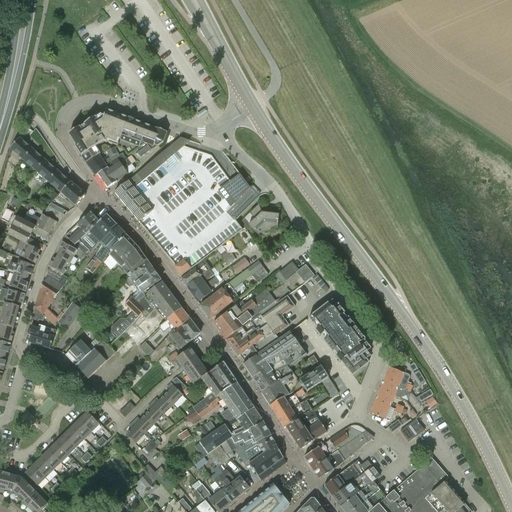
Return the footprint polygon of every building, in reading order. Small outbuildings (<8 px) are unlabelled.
[(81,156),(82,157),(89,152),(96,148),(96,147),(104,141),(116,145),(117,140),(138,147),(139,142),(146,145),(151,152),(163,144),(167,133),(156,129),(134,121),(135,121),(129,118),(129,119),(107,110),(105,116),(101,115),(95,118),(85,125),(80,128),(69,135),(76,145),(75,146),(82,156),(81,156)] [(23,161),(33,150),(20,138),(10,149),(23,161)] [(155,242),(171,262),(173,265),(174,265),(175,266),(174,267),(181,277),(243,230),(237,222),(236,221),(233,218),(227,212),(250,188),(247,184),(243,179),(224,152),(223,152),(222,152),(200,145),(200,144),(181,138),(172,145),(138,174),(125,184),(114,194),(115,194),(120,199),(119,199),(120,200),(127,207),(126,208),(127,208),(134,216),(133,216),(134,217),(134,216),(139,221),(138,222),(138,223),(139,222),(141,224),(140,224),(140,225),(141,224),(144,228),(143,228),(144,229),(144,228),(147,232),(147,233),(148,233),(154,240),(153,240),(154,241),(154,240),(155,241),(154,242),(155,242)] [(141,158),(150,151),(147,146),(137,153),(141,158)] [(82,157),(86,164),(101,155),(96,148),(89,152),(82,157)] [(95,177),(98,175),(108,169),(104,161),(109,159),(118,155),(115,148),(101,155),(86,164),(95,177)] [(23,161),(36,172),(45,161),(33,150),(23,161)] [(131,166),(125,158),(122,153),(118,155),(109,159),(104,161),(108,169),(98,175),(108,189),(128,175),(125,170),(131,166)] [(45,161),(36,172),(48,183),(58,172),(45,161)] [(48,183),(61,194),(70,183),(58,172),(48,183)] [(63,199),(65,197),(76,207),(86,196),(70,183),(61,194),(59,196),(63,199)] [(59,196),(54,191),(47,198),(52,203),(59,196)] [(65,211),(51,203),(48,207),(62,214),(65,211)] [(262,214),(260,207),(259,205),(250,214),(256,220),(249,226),(258,236),(266,228),(278,229),(279,216),(262,214)] [(75,246),(75,245),(87,234),(88,234),(90,232),(100,222),(91,213),(77,226),(78,227),(80,230),(69,240),(75,246)] [(9,225),(13,227),(31,237),(33,233),(46,240),(49,235),(36,228),(31,225),(13,216),(9,225)] [(36,228),(49,235),(51,231),(53,232),(57,224),(42,216),(40,219),(35,217),(31,225),(36,228)] [(106,216),(100,222),(90,232),(88,234),(87,234),(75,245),(87,257),(96,247),(100,242),(116,226),(106,216)] [(102,244),(95,257),(102,262),(102,261),(103,262),(108,255),(112,250),(126,236),(116,226),(100,242),(102,244)] [(29,240),(31,237),(13,227),(8,235),(22,242),(27,245),(40,252),(43,247),(29,240)] [(128,275),(129,277),(130,278),(137,271),(147,261),(140,252),(135,246),(126,236),(112,250),(108,255),(109,256),(113,261),(117,265),(121,269),(126,264),(131,272),(128,275)] [(40,252),(27,245),(22,242),(19,248),(24,251),(21,257),(36,265),(40,257),(38,256),(40,252)] [(57,256),(70,264),(77,251),(63,243),(58,251),(59,252),(57,256)] [(220,257),(223,261),(229,257),(226,253),(220,257)] [(64,275),(70,264),(57,256),(55,259),(54,259),(49,267),(50,267),(64,275)] [(93,274),(102,262),(95,257),(87,269),(93,274)] [(233,262),(229,257),(223,261),(227,266),(233,262)] [(250,265),(245,258),(232,267),(237,274),(250,265)] [(14,273),(28,278),(29,274),(32,275),(35,266),(19,260),(17,265),(11,263),(8,272),(14,273)] [(125,304),(133,312),(139,318),(140,318),(147,311),(138,302),(140,300),(145,296),(143,293),(161,281),(154,272),(154,269),(151,265),(149,264),(147,261),(137,271),(130,278),(129,277),(126,281),(125,285),(129,288),(133,286),(133,285),(138,292),(125,304)] [(247,269),(252,276),(263,267),(259,261),(247,269)] [(286,267),(293,275),(296,273),(299,270),(292,262),(286,267)] [(182,280),(187,287),(209,271),(205,265),(197,270),(196,269),(182,280)] [(306,265),(299,270),(296,273),(305,283),(314,276),(306,265)] [(59,283),(64,286),(69,278),(64,275),(50,267),(46,275),(47,276),(59,283)] [(263,267),(252,276),(258,283),(269,275),(263,267)] [(293,275),(286,267),(279,272),(286,281),(293,275)] [(187,287),(193,295),(205,285),(203,282),(205,280),(206,281),(214,276),(210,271),(209,271),(187,287)] [(26,282),(28,278),(14,273),(10,287),(26,292),(29,283),(26,282)] [(47,276),(43,283),(59,292),(64,286),(59,283),(47,276)] [(238,278),(222,289),(200,306),(211,320),(236,301),(240,299),(233,290),(235,289),(236,289),(243,284),(238,278)] [(216,279),(205,285),(193,295),(198,303),(211,293),(208,289),(210,287),(212,289),(219,283),(216,279)] [(35,308),(43,314),(60,292),(59,292),(43,283),(43,282),(35,308)] [(145,296),(140,300),(151,313),(159,306),(161,304),(172,296),(162,283),(145,296)] [(5,304),(19,308),(20,303),(23,304),(26,295),(9,290),(5,304)] [(259,304),(270,295),(266,290),(246,306),(243,302),(214,325),(221,334),(253,310),(259,304)] [(253,310),(221,334),(226,341),(237,333),(242,329),(250,323),(279,302),(287,297),(277,304),(270,295),(259,304),(253,310)] [(159,306),(151,313),(138,327),(150,339),(160,329),(164,333),(171,327),(175,332),(190,320),(172,296),(161,304),(159,306)] [(276,338),(275,335),(289,326),(282,316),(294,307),(287,297),(279,302),(250,323),(257,333),(249,338),(248,336),(231,348),(238,358),(240,357),(242,361),(245,364),(279,341),(276,338)] [(343,314),(344,314),(338,305),(337,305),(333,301),(333,300),(312,316),(313,317),(309,320),(317,330),(316,331),(320,336),(321,336),(325,340),(324,341),(324,342),(333,352),(333,351),(337,356),(336,357),(341,363),(341,362),(345,366),(344,366),(347,370),(348,370),(352,376),(364,367),(368,364),(369,363),(362,355),(370,349),(364,341),(365,340),(348,318),(347,319),(343,314)] [(18,312),(19,308),(5,304),(2,314),(16,318),(18,312)] [(44,316),(43,314),(35,308),(31,321),(37,323),(38,321),(42,322),(44,316)] [(124,332),(139,318),(133,312),(126,320),(119,320),(110,328),(110,334),(116,340),(124,332)] [(15,324),(16,318),(2,314),(1,320),(0,320),(0,324),(14,329),(15,324)] [(190,320),(175,332),(170,336),(162,343),(147,360),(153,366),(168,349),(166,347),(174,340),(181,349),(200,334),(190,320)] [(237,333),(226,341),(231,348),(248,336),(249,338),(257,333),(250,323),(242,329),(237,333)] [(14,329),(0,324),(0,339),(12,342),(15,333),(12,332),(14,329)] [(39,326),(38,330),(31,327),(28,336),(32,337),(30,343),(51,350),(57,332),(39,326)] [(302,348),(290,333),(279,341),(245,364),(243,366),(253,380),(266,370),(268,369),(281,362),(283,361),(287,365),(289,364),(291,367),(307,356),(302,348)] [(0,355),(5,357),(6,353),(9,354),(11,344),(0,341),(0,355)] [(77,368),(92,353),(81,342),(66,357),(77,368)] [(190,349),(180,357),(171,363),(171,364),(174,368),(169,372),(172,376),(180,369),(182,371),(192,386),(202,379),(208,374),(201,365),(197,359),(196,357),(190,349)] [(95,350),(77,368),(109,401),(127,382),(95,350)] [(171,363),(180,357),(176,352),(168,358),(171,362),(171,363)] [(291,372),(286,366),(283,361),(281,362),(268,369),(266,370),(253,380),(263,394),(284,380),(293,374),(292,372),(291,372)] [(418,369),(414,363),(409,367),(412,372),(418,369)] [(237,384),(230,375),(223,364),(208,374),(202,379),(210,389),(214,393),(194,408),(196,411),(206,403),(210,409),(217,403),(220,402),(217,397),(219,395),(237,384)] [(321,367),(309,374),(299,381),(307,392),(322,382),(328,378),(321,367)] [(384,380),(399,386),(404,374),(389,368),(384,380)] [(284,380),(263,394),(270,407),(285,398),(293,393),(295,389),(298,381),(296,378),(293,374),(284,380)] [(172,381),(183,392),(187,389),(176,378),(172,381)] [(339,394),(328,378),(322,382),(322,383),(332,398),(339,394)] [(399,386),(384,380),(379,391),(394,397),(399,386)] [(164,397),(173,406),(183,396),(171,384),(168,387),(170,390),(164,397)] [(246,398),(237,384),(219,395),(230,409),(222,415),(228,423),(225,426),(228,429),(238,422),(237,420),(253,409),(246,398)] [(434,395),(430,390),(416,399),(420,402),(434,395)] [(394,397),(379,391),(375,402),(389,408),(394,397)] [(284,429),(286,428),(299,419),(299,418),(306,414),(309,412),(310,413),(313,411),(306,401),(300,404),(294,395),(287,400),(285,398),(270,407),(272,409),(284,429)] [(155,400),(152,404),(164,415),(173,406),(164,397),(158,403),(155,400)] [(389,408),(375,402),(370,413),(384,419),(389,408)] [(125,418),(135,408),(130,403),(120,412),(125,418)] [(219,405),(217,403),(210,409),(206,403),(196,411),(201,418),(219,405)] [(155,425),(164,415),(152,404),(149,407),(152,409),(145,416),(155,425)] [(400,416),(402,409),(396,407),(394,413),(400,416)] [(233,437),(232,438),(249,430),(263,423),(253,409),(237,420),(238,422),(228,429),(230,432),(233,437)] [(309,412),(306,414),(299,418),(299,419),(286,428),(300,450),(327,433),(313,411),(310,413),(309,412)] [(80,421),(92,433),(100,426),(87,413),(80,421)] [(136,420),(133,423),(145,435),(155,425),(145,416),(139,423),(136,420)] [(402,426),(398,420),(387,429),(392,434),(398,429),(402,426)] [(411,434),(414,438),(424,431),(416,420),(406,427),(411,434)] [(80,421),(72,428),(84,441),(92,433),(80,421)] [(136,445),(145,435),(133,423),(131,426),(133,429),(126,435),(136,445)] [(255,444),(271,436),(263,423),(249,430),(232,438),(236,446),(240,443),(240,444),(244,442),(245,445),(253,441),(255,444)] [(230,439),(232,438),(233,437),(230,432),(225,426),(199,443),(208,455),(210,453),(222,445),(230,439)] [(324,460),(312,469),(319,480),(333,471),(337,468),(373,437),(361,428),(358,426),(356,426),(353,426),(351,426),(349,428),(329,441),(336,452),(332,455),(324,460)] [(408,443),(414,438),(411,434),(406,427),(400,432),(408,443)] [(84,441),(72,428),(64,436),(77,449),(84,441)] [(186,431),(178,437),(182,443),(190,437),(186,431)] [(77,449),(64,436),(56,443),(69,456),(77,449)] [(283,458),(271,436),(255,444),(253,441),(245,445),(244,442),(240,444),(240,443),(236,446),(238,449),(234,450),(246,467),(249,465),(258,477),(283,458)] [(227,455),(234,450),(238,449),(236,446),(232,438),(230,439),(222,445),(227,455)] [(304,458),(312,469),(324,460),(332,455),(336,452),(329,441),(319,448),(318,448),(304,458)] [(56,443),(49,451),(61,464),(69,456),(56,443)] [(227,455),(222,445),(210,453),(220,467),(230,459),(226,455),(227,455)] [(61,464),(49,451),(41,459),(53,471),(61,464)] [(41,459),(33,466),(46,479),(53,471),(41,459)] [(436,511),(432,507),(425,500),(445,482),(449,479),(432,459),(386,499),(370,511),(436,511)] [(360,476),(366,472),(361,466),(358,461),(352,465),(344,472),(337,477),(324,487),(332,498),(346,488),(360,476)] [(367,461),(361,466),(366,472),(370,478),(372,476),(375,481),(380,477),(367,461)] [(46,479),(33,466),(26,474),(38,487),(46,479)] [(150,478),(154,483),(155,482),(157,480),(168,492),(177,484),(160,468),(150,478)] [(222,474),(240,496),(249,489),(240,477),(235,481),(231,476),(226,471),(222,474)] [(370,478),(366,472),(360,476),(346,488),(332,498),(340,509),(355,497),(356,496),(366,488),(373,483),(375,481),(372,476),(370,478)] [(9,473),(7,473),(2,490),(12,493),(22,479),(8,475),(9,473)] [(222,491),(231,503),(240,496),(222,474),(214,481),(220,489),(222,491)] [(155,482),(154,483),(153,484),(145,476),(140,480),(147,489),(145,491),(149,496),(159,487),(155,482)] [(31,488),(22,479),(12,493),(20,501),(33,488),(32,487),(31,488)] [(432,507),(452,490),(445,482),(425,500),(432,507)] [(340,509),(342,511),(352,511),(362,505),(379,491),(373,483),(366,488),(356,496),(355,497),(340,509)] [(198,491),(203,499),(209,494),(202,485),(196,489),(198,491)] [(274,485),(240,511),(282,511),(290,505),(274,485)] [(28,509),(40,497),(33,490),(34,489),(33,488),(20,501),(28,509)] [(220,511),(231,503),(222,491),(220,489),(217,488),(214,491),(214,494),(215,496),(209,501),(217,511),(220,511)] [(441,511),(458,497),(452,490),(432,507),(436,511),(441,511)] [(197,509),(199,511),(213,511),(203,499),(198,491),(195,494),(197,500),(195,502),(199,506),(197,509)] [(362,505),(352,511),(370,511),(386,499),(379,491),(362,505)] [(46,503),(40,497),(28,509),(31,511),(39,511),(43,508),(44,509),(49,504),(47,502),(46,503)] [(441,511),(456,511),(465,505),(458,497),(441,511)] [(199,511),(197,509),(192,511),(189,511),(191,510),(183,499),(178,503),(180,505),(185,511),(199,511)] [(311,500),(299,511),(318,511),(321,509),(315,500),(311,500)]
